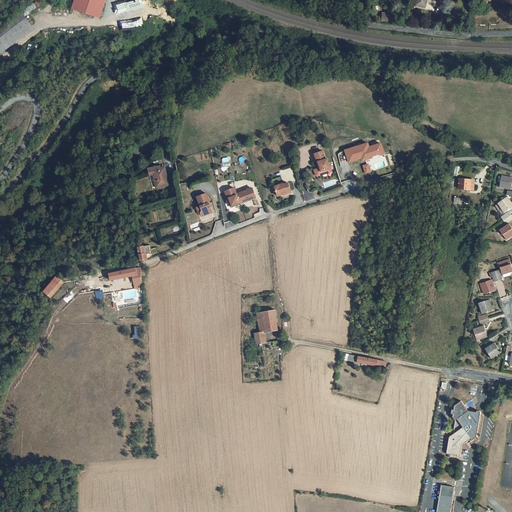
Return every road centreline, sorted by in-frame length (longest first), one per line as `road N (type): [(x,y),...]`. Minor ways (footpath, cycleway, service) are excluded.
road 1 (residential): [(511,168),(464,159),(435,166),(142,264)]
road 2 (unclassified): [(238,0),(201,47),(157,66),(97,73),(0,204)]
road 3 (residential): [(511,35),(366,24),(307,0)]
road 4 (track): [(447,370),(295,341)]
road 5 (unclassified): [(0,178),(34,109),(19,98),(0,110)]
